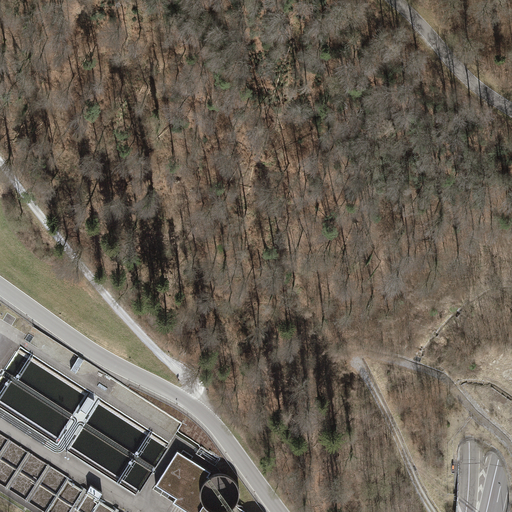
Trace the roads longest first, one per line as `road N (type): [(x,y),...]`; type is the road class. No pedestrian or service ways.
road 1 (motorway): [(442,0),(423,91),(423,167),(464,360),(474,460),(470,511)]
road 2 (unclassified): [(0,285),(96,353),(201,411),(279,511)]
road 3 (track): [(433,511),(356,354),(442,377),(511,448)]
road 4 (track): [(192,404),(187,384),(0,161)]
road 5 (unclassified): [(395,0),(511,104)]
